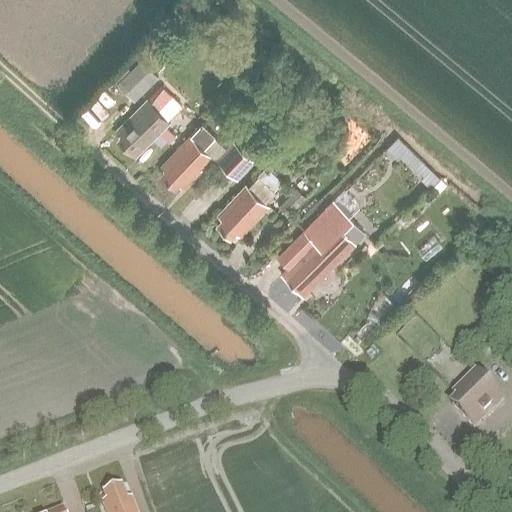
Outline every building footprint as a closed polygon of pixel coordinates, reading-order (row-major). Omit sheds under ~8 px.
[(140,60),(116,84),(134,102),(158,78),(140,60)] [(315,82),(309,90),(317,96),(323,87),(315,82)] [(161,86),(147,100),(157,110),(171,96),(161,86)] [(147,100),(118,129),(122,133),(119,137),(132,150),(137,146),(141,148),(151,138),(157,132),(165,125),(168,121),(182,107),(171,96),(157,110),(147,100)] [(167,172),(164,176),(177,188),(181,183),(186,188),(212,160),(201,150),(211,139),(214,136),(202,124),(199,128),(191,137),(192,137),(164,167),(167,172)] [(387,147),(430,186),(441,175),(397,136),(387,147)] [(236,143),(218,161),(237,179),(254,161),(236,143)] [(260,179),(251,188),(268,205),(277,195),(260,179)] [(243,235),(270,207),(268,205),(251,188),(249,187),(222,216),(226,219),(219,225),(232,238),(239,231),(243,235)] [(278,208),(287,216),(305,199),(296,190),(278,208)] [(304,299),(357,245),(356,243),(365,234),(334,203),(277,261),(288,271),(281,277),(304,299)] [(435,237),(418,251),(426,260),(442,246),(435,237)] [(457,399),(450,406),(474,430),(475,429),(503,401),(477,375),(475,374),(454,395),(454,396),(457,399)] [(103,511),(135,511),(131,500),(125,502),(120,488),(104,494),(106,502),(101,504),(103,511)]
